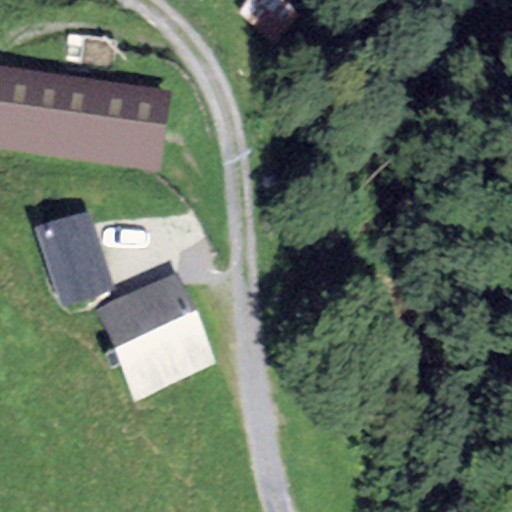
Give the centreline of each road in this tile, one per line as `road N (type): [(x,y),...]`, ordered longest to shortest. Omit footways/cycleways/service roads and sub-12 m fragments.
road 1 (track): [(143,0),(187,32),(220,88),(233,133),(269,462),(290,511)]
road 2 (track): [(250,274),(131,245)]
